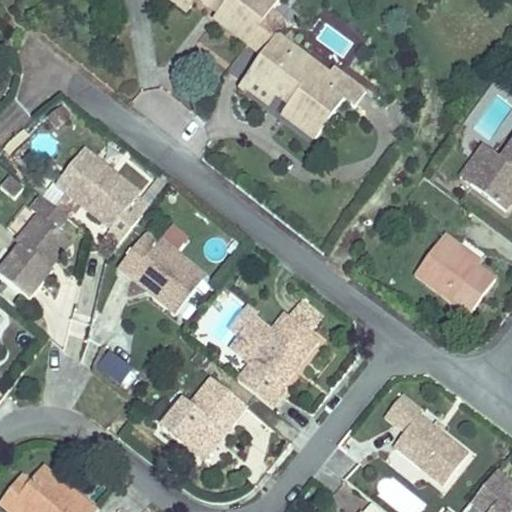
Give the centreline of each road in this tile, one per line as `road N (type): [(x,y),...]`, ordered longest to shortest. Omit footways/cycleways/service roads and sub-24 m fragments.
road 1 (residential): [(408,327),(95,84)]
road 2 (residential): [(408,327),(267,511)]
road 3 (residential): [(198,511),(80,428),(8,422),(0,434)]
road 4 (residential): [(511,401),(408,327)]
